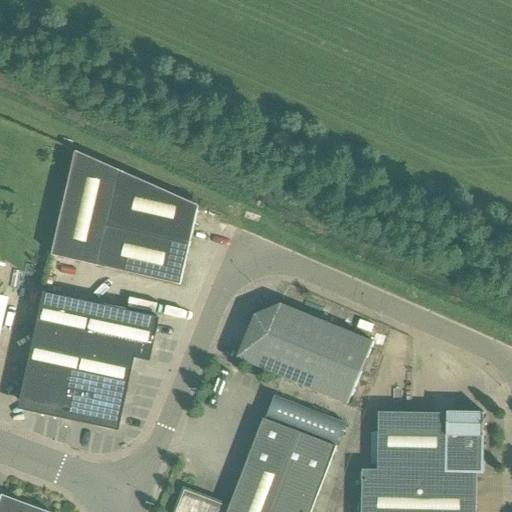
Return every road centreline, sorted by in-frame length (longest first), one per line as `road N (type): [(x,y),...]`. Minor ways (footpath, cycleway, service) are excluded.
road 1 (unclassified): [(511,367),(277,262),(249,262),(229,279),(135,501)]
road 2 (unclassified): [(135,501),(0,449)]
